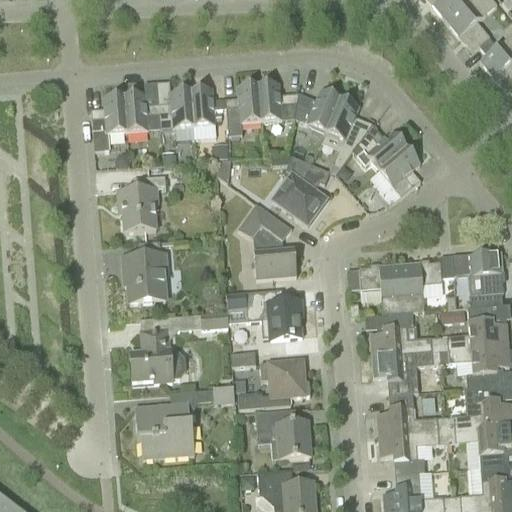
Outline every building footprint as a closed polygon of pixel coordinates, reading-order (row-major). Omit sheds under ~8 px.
[(423,0),(432,10),(431,11),(444,27),(476,0),(423,0)] [(486,0),(476,0),(444,27),(458,43),(459,42),(472,57),(478,52),(488,44),(475,28),(496,11),(486,0)] [(506,16),(511,11),(511,7),(508,3),(501,9),(506,16)] [(506,44),(511,39),(511,30),(511,29),(500,38),(506,44)] [(511,71),(509,68),(511,66),(511,39),(506,44),(506,45),(496,53),(485,61),(478,68),(492,84),(493,83),(506,98),(511,95),(511,96),(511,71)] [(297,99),(279,101),(278,90),(257,91),(260,128),(293,125),(297,99)] [(241,129),(260,128),(257,91),(236,93),(237,104),(224,105),(225,115),(227,144),(242,143),(241,129)] [(224,105),(212,106),(211,95),(190,97),(193,133),(214,132),(212,116),(225,115),(224,105)] [(320,149),(339,105),(319,96),(315,107),(297,99),(293,125),(324,138),(319,149),(320,149)] [(159,136),(193,133),(190,97),(169,98),(170,109),(157,110),(158,120),(159,136)] [(157,110),(145,111),(144,100),(123,102),(126,139),(147,137),(145,121),(158,120),(157,110)] [(105,140),(126,139),(123,102),(102,104),(103,115),(90,116),(93,158),(106,157),(105,140)] [(339,105),(325,138),(343,146),(338,157),(333,170),(339,173),(350,159),(355,151),(356,152),(365,139),(372,130),(354,123),(358,113),(339,105)] [(355,151),(350,159),(363,175),(371,169),(378,177),(406,154),(392,138),(384,145),(372,130),(365,139),(356,152),(355,151)] [(212,166),(227,165),(226,150),(211,151),(212,166)] [(411,177),(419,170),(406,154),(378,177),(400,204),(419,187),(411,177)] [(329,178),(310,171),(290,162),(285,175),(289,178),(269,205),(306,232),(325,205),(313,196),(318,189),(323,191),(329,178)] [(215,182),(227,189),(230,166),(215,167),(215,182)] [(156,195),(164,194),(163,182),(132,185),(133,197),(116,198),(118,217),(121,217),(123,238),(155,236),(153,212),(157,212),(156,195)] [(290,235),(274,223),(255,210),(237,235),(250,246),(254,286),(295,283),(293,257),(278,258),(278,252),(290,235)] [(500,280),(502,280),(500,258),(451,262),(452,282),(467,281),(469,302),(467,302),(468,314),(466,314),(466,315),(490,313),(498,312),(497,300),(502,300),(500,280)] [(164,282),(167,282),(165,260),(121,263),(123,283),(126,283),(128,310),(166,307),(164,282)] [(439,269),(419,270),(419,269),(398,270),(402,320),(411,319),(423,319),(421,291),(441,290),(441,288),(439,269)] [(378,273),(358,275),(359,297),(379,295),(381,321),(402,320),(398,270),(377,272),(378,273)] [(274,296),(225,300),(226,315),(245,314),(246,328),(260,327),(262,345),(269,344),(270,346),(301,343),(299,322),(302,321),(300,306),(275,308),(274,296)] [(446,316),(455,316),(454,303),(446,303),(446,316)] [(349,324),(358,323),(357,310),(348,311),(349,324)] [(492,332),(491,326),(490,313),(466,315),(467,342),(438,344),(439,357),(506,352),(505,330),(492,332)] [(199,334),(227,333),(226,317),(198,319),(199,334)] [(438,330),(452,329),(451,318),(437,319),(438,330)] [(415,332),(412,333),(411,319),(402,320),(381,321),(382,340),(369,341),(371,363),(439,357),(438,344),(416,345),(415,332)] [(176,358),(168,359),(167,335),(140,338),(141,358),(129,359),(131,387),(153,386),(153,389),(171,387),(171,385),(177,384),(183,377),(182,363),(176,358)] [(509,356),(507,356),(506,352),(439,357),(440,371),(470,368),(471,381),(465,381),(467,395),(496,393),(495,375),(508,374),(508,370),(510,369),(511,367),(511,364),(511,358),(509,356)] [(409,373),(440,371),(439,357),(371,363),(373,384),(386,383),(387,402),(411,400),(417,399),(416,385),(410,386),(409,373)] [(230,373),(255,372),(254,359),(230,361),(230,373)] [(308,388),(304,388),(302,367),(258,370),(260,388),(266,387),(267,402),(260,403),(260,399),(236,402),(237,416),(290,412),(289,404),(309,402),(308,388)] [(212,411),(233,409),(232,393),(210,395),(212,411)] [(511,421),(511,410),(498,411),(496,393),(467,395),(463,396),(465,422),(444,424),(445,437),(511,431),(511,421)] [(444,424),(413,426),(411,400),(387,402),(389,420),(376,421),(377,443),(445,437),(444,424)] [(196,408),(166,410),(166,408),(156,408),(156,412),(133,414),(136,446),(140,446),(141,466),(193,461),(190,419),(192,419),(196,408)] [(274,417),(254,419),(255,440),(267,439),(267,431),(274,431),(277,464),(277,465),(290,464),(310,463),(307,428),(295,429),(294,416),(291,416),(274,417)] [(501,454),(511,453),(511,431),(445,437),(446,450),(477,448),(479,475),(503,473),(501,454)] [(415,453),(446,450),(445,437),(377,443),(379,464),(392,463),(394,481),(424,479),(423,465),(416,466),(415,453)] [(511,511),(511,490),(504,491),(503,473),(479,475),(481,501),(450,504),(450,511),(511,511)] [(313,511),(312,488),(292,489),(291,476),(256,479),(257,502),(261,502),(271,511),(313,511)] [(417,480),(424,479),(394,481),(395,500),(382,501),(382,511),(450,511),(450,504),(419,506),(417,480)] [(0,511),(12,511),(0,502),(0,511)]
